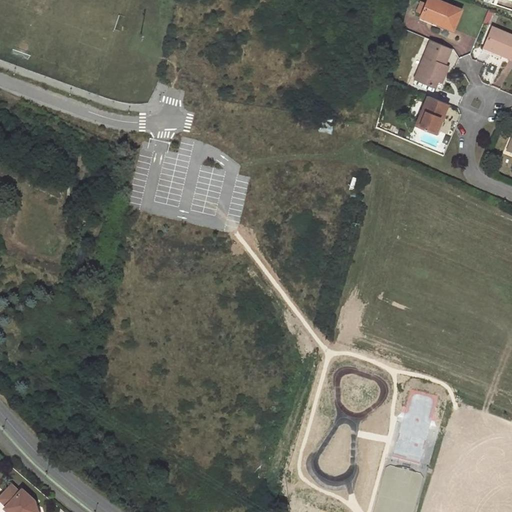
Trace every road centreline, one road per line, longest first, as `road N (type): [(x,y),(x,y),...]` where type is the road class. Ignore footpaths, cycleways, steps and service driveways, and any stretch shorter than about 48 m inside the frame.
road 1 (unclassified): [(168,120),(108,118),(0,79)]
road 2 (secondary): [(0,411),(107,511)]
